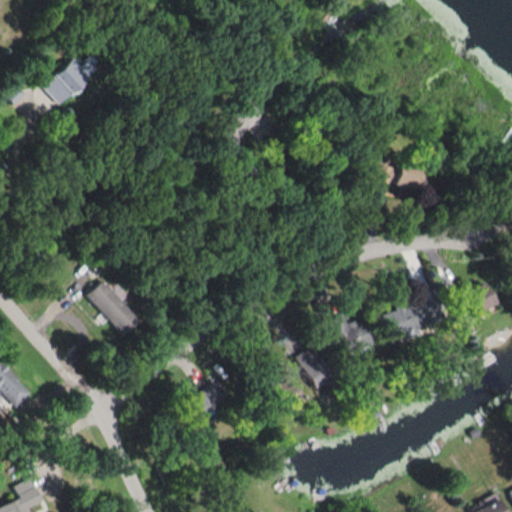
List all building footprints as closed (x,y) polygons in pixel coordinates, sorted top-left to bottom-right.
[(80,86),(65,63),(37,81),(52,104),(80,86)] [(367,178),(413,187),(416,168),(370,160),(367,178)] [(135,318),(97,279),(82,294),(119,333),(135,318)] [(472,310),(489,303),(479,279),(446,293),(453,310),(469,304),(472,310)] [(401,332),(442,312),(433,294),(384,317),(391,332),(399,328),(401,332)] [(370,346),(356,316),(343,322),(338,312),(325,319),(343,358),(370,346)] [(322,355),(314,360),(306,346),(290,355),(310,390),(334,376),(322,355)] [(0,365),(0,400),(7,408),(24,392),(0,365)] [(274,409),(295,397),(279,368),(257,379),(274,409)] [(177,406),(190,421),(210,403),(197,389),(177,406)] [(0,501),(0,511),(24,511),(22,505),(35,500),(25,476),(7,484),(12,496),(0,501)] [(468,510),(469,511),(504,511),(497,496),(468,510)]
